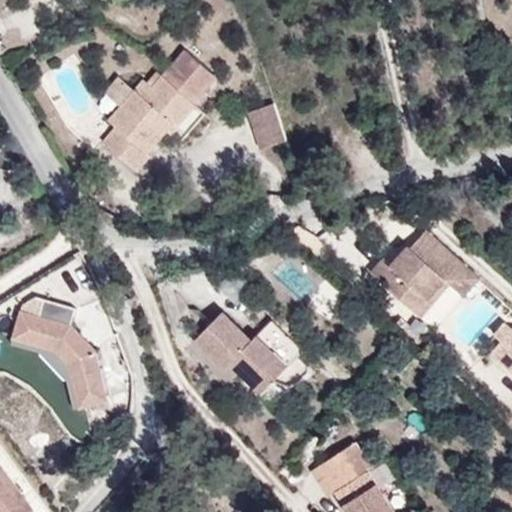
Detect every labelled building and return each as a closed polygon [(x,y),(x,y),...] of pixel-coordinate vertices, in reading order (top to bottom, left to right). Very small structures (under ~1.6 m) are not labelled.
[(177,124),(218,76),(186,48),(164,75),(154,87),(148,82),(145,79),(136,90),(122,106),(110,120),(117,127),(104,142),(137,171),(150,155),(148,153),(167,129),(173,121),(177,124)] [(164,75),(158,70),(148,82),(154,87),(164,75)] [(122,106),(136,90),(119,75),(106,92),(122,106)] [(281,119),(275,102),(249,111),(255,128),(281,119)] [(288,140),(281,119),(255,128),(262,149),(288,140)] [(172,133),(178,125),(177,124),(173,121),(167,129),(172,133)] [(93,188),(85,175),(77,180),(85,192),(93,188)] [(481,276),(428,229),(412,246),(410,245),(392,265),(385,259),(372,273),(422,317),(434,302),(429,299),(446,279),(450,283),(464,295),(481,276)] [(434,302),(450,283),(446,279),(429,299),(434,302)] [(97,350),(73,325),(78,308),(46,298),(41,314),(24,309),(16,337),(59,349),(72,364),(82,407),(109,400),(97,350)] [(298,350),(273,326),(261,338),(258,335),(253,340),(223,311),(196,339),(226,369),(232,363),(240,370),(253,384),(263,373),(272,383),(289,366),(285,362),(298,350)] [(305,350),(273,320),(258,335),(261,338),(273,326),(298,350),(285,362),(289,366),(305,350)] [(511,368),(511,326),(507,321),(497,332),(505,339),(494,352),(511,368)] [(72,364),(59,349),(16,337),(14,343),(42,351),(70,381),(77,408),(82,407),(72,364)] [(240,370),(232,363),(226,369),(234,376),(240,370)] [(272,383),(263,373),(253,384),(262,394),(272,383)] [(397,511),(370,469),(374,467),(358,443),(343,452),(358,477),(336,490),(349,511),(397,511)] [(358,477),(343,452),(313,470),(328,495),(336,490),(358,477)] [(32,511),(34,511),(0,464),(0,511),(32,511)]
